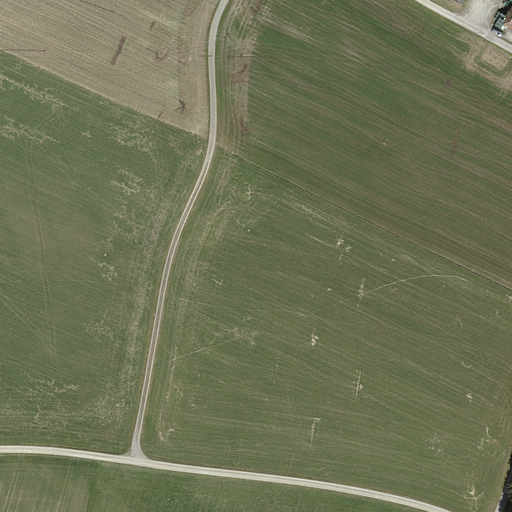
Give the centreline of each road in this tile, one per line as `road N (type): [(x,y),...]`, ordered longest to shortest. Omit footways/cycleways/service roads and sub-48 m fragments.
road 1 (track): [(226,0),(214,30),(211,148),(166,271),(131,460)]
road 2 (track): [(437,511),(355,488),(0,450)]
